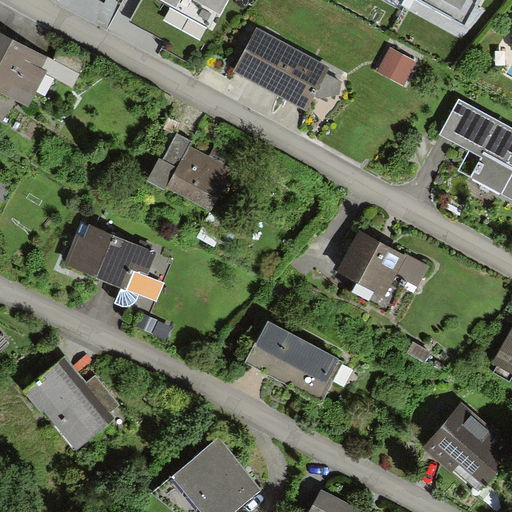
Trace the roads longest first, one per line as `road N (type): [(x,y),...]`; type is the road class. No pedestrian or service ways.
road 1 (residential): [(25,0),(511,268)]
road 2 (residential): [(0,288),(452,511)]
